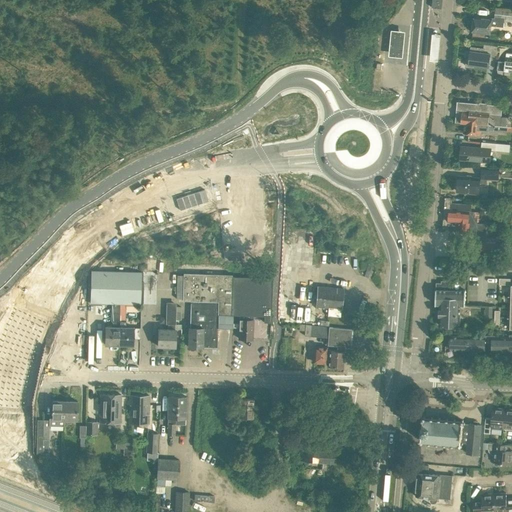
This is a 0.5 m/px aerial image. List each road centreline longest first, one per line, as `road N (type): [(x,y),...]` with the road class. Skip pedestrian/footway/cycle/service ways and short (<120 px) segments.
road 1 (primary): [(18,511),(6,428),(10,377),(51,277),(87,236),(152,192),(201,173),(278,165)]
road 2 (primary): [(318,144),(196,163),(108,208),(81,228),(33,290),(0,376)]
road 3 (tertiary): [(313,80),(288,80),(213,132),(108,182),(0,278)]
road 4 (residential): [(396,366),(354,384),(43,376)]
road 5 (residential): [(401,273),(424,272),(444,82)]
road 6 (primary): [(379,177),(417,97),(427,0)]
road 7 (primary): [(418,0),(408,93),(399,114),(379,124)]
